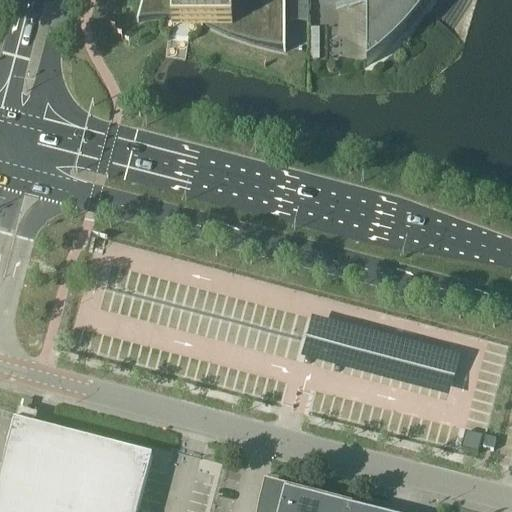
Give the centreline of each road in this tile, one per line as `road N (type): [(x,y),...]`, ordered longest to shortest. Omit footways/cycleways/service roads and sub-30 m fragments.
road 1 (unclassified): [(511,498),(0,363)]
road 2 (primary): [(20,180),(511,313)]
road 3 (primary): [(511,256),(32,130)]
road 4 (tertiary): [(32,130),(62,0)]
